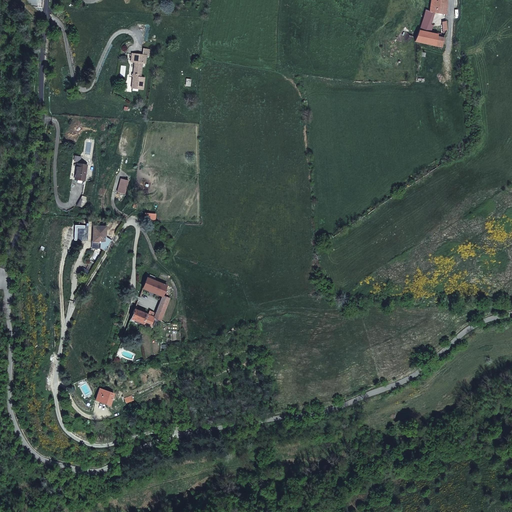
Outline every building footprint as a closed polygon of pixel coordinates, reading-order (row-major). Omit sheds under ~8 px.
[(447,0),(430,0),(429,10),(429,11),(435,12),(446,14),(447,0)] [(421,23),(419,30),(431,32),(433,25),(431,24),(432,22),(435,12),(429,11),(429,10),(426,9),(425,9),(421,23)] [(438,33),(438,34),(431,32),(419,30),(414,42),(441,48),(443,38),(445,34),(438,33)] [(133,77),(132,88),(143,89),(144,77),(140,77),(142,63),(145,63),(146,56),(146,55),(143,55),(132,54),(131,62),(135,62),(133,75),(134,75),(134,77),(133,77)] [(76,163),(74,179),(85,181),(87,165),(76,163)] [(121,179),(117,192),(125,194),(128,181),(121,179)] [(82,196),(77,206),(85,208),(88,197),(82,196)] [(93,234),(93,242),(106,242),(106,227),(95,226),(95,234),(93,234)] [(147,277),(142,288),(162,297),(167,286),(147,277)] [(161,301),(156,312),(164,315),(168,304),(161,301)] [(134,309),(130,319),(150,327),(154,317),(134,309)] [(156,312),(154,317),(162,320),(164,315),(156,312)] [(100,402),(100,400),(110,404),(114,394),(99,389),(95,400),(100,402)]
